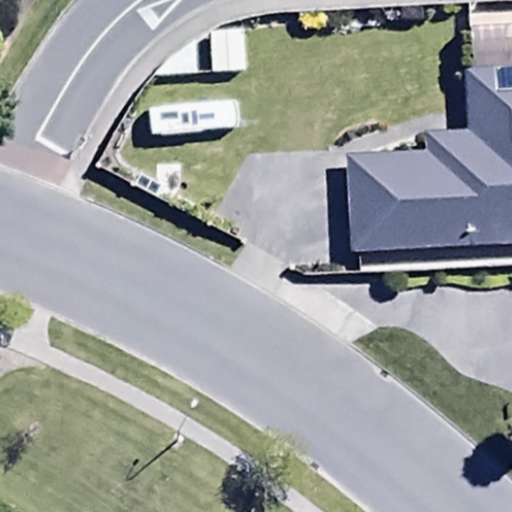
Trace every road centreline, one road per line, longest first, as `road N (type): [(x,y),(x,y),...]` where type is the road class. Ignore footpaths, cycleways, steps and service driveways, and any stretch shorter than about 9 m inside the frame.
road 1 (residential): [(0,243),(262,365),(453,511)]
road 2 (residential): [(132,0),(91,41),(0,203)]
